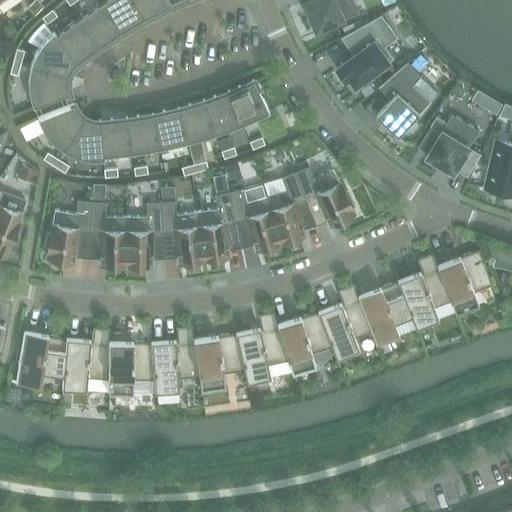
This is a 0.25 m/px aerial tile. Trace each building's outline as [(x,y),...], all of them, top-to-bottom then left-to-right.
[(129,26),(143,18),(133,0),(103,0),(102,1),(120,31),(121,31),(119,27),(127,23),(129,26)] [(133,0),(143,18),(144,18),(142,14),(150,10),(152,14),(167,6),(163,0),(133,0)] [(306,0),(303,2),(315,31),(358,12),(353,0),(306,0)] [(78,17),(98,46),(99,45),(96,42),(104,37),(106,40),(120,31),(102,1),(78,17)] [(47,23),(57,15),(52,9),(42,17),(47,23)] [(357,52),(336,67),(345,79),(348,77),(354,85),(393,57),(384,46),(397,37),(380,14),(344,34),(357,52)] [(85,56),(98,46),(78,17),(56,34),(77,62),(78,61),(75,58),(83,53),(85,56)] [(30,65),(64,74),(65,72),(66,70),(67,68),(68,65),(73,66),(76,63),(77,62),(56,34),(53,31),(49,35),(44,39),(41,43),(37,48),(34,54),(32,59),(30,65)] [(13,60),(21,62),(24,50),(16,48),(13,60)] [(18,75),(21,62),(13,60),(10,73),(18,75)] [(389,99),(375,114),(397,135),(429,101),(411,85),(420,76),(407,61),(378,86),(389,99)] [(64,74),(30,65),(29,71),(28,77),(28,83),(28,89),(29,95),(31,101),(33,106),(69,92),(69,90),(68,85),(63,84),(63,81),(63,79),(64,76),(64,74)] [(228,90),(242,123),(269,111),(253,79),(237,86),(239,90),(231,94),(229,90),(228,90)] [(215,133),(242,123),(228,90),(213,96),(214,100),(206,103),(204,99),(215,133)] [(187,141),(215,133),(204,99),(188,104),(189,108),(180,111),(179,107),(178,107),(187,141)] [(58,146),(63,149),(82,119),(80,118),(78,116),(75,113),(77,109),(74,103),(37,117),(39,123),(42,128),(46,133),(50,138),(54,142),(58,146)] [(152,113),(159,147),(187,141),(178,107),(162,111),(163,115),(154,117),(153,113),(152,113)] [(126,117),(131,152),(159,147),(152,113),(136,115),(137,119),(128,121),(127,117),(126,117)] [(425,156),(452,172),(478,130),(451,113),(440,132),(430,126),(417,146),(427,153),(425,156)] [(131,152),(126,117),(110,119),(110,123),(101,124),(101,120),(100,120),(103,155),(131,152)] [(82,119),(63,149),(69,152),(74,155),(80,157),(86,158),(92,159),(98,159),(104,159),(103,155),(100,120),(99,120),(93,119),(91,123),(88,122),(82,119)] [(253,148),(264,144),(261,136),(250,141),(253,148)] [(511,141),(495,138),(484,187),(511,193),(511,141)] [(234,146),(221,150),(224,158),(236,154),(234,146)] [(43,158),(54,165),(58,158),(47,151),(43,158)] [(58,158),(54,165),(65,172),(69,165),(58,158)] [(194,164),(196,171),(208,168),(206,160),(194,164)] [(196,171),(194,164),(181,167),(183,175),(196,171)] [(134,167),(135,175),(148,173),(147,165),(134,167)] [(294,171),(316,225),(327,219),(330,224),(354,213),(349,203),(352,202),(347,190),(344,192),(333,169),(313,179),(308,166),(294,171)] [(104,169),(105,177),(118,176),(117,168),(104,169)] [(304,234),(303,228),(316,225),(294,171),(281,176),(286,189),(266,195),(280,241),(304,234)] [(254,243),(256,248),(280,241),(266,195),(262,183),(243,188),(229,191),(241,247),(254,243)] [(0,199),(3,191),(0,189),(0,253),(5,255),(11,239),(15,240),(19,228),(16,227),(21,213),(0,204),(0,199)] [(229,254),(228,249),(241,247),(229,191),(214,194),(217,208),(197,211),(204,258),(229,254)] [(47,257),(73,261),(74,255),(87,258),(92,200),(77,199),(76,213),(54,209),(51,234),(47,233),(45,246),(48,247),(47,257)] [(100,263),(126,263),(126,215),(105,215),(106,201),(92,200),(87,258),(100,258),(100,263)] [(178,256),(178,262),(204,258),(197,211),(176,214),(175,200),(160,201),(165,258),(178,256)] [(126,263),(151,263),(151,258),(165,258),(160,201),(146,202),(147,216),(126,215),(126,263)] [(491,243),(489,251),(498,253),(499,245),(491,243)] [(460,255),(437,264),(451,300),(455,312),(478,303),(474,291),(492,284),(478,249),(460,256),(460,255)] [(397,280),(411,315),(415,327),(438,318),(434,306),(451,300),(437,264),(433,252),(417,258),(422,271),(420,271),(420,270),(397,279),(397,280)] [(411,315),(397,280),(381,287),(380,286),(358,294),(357,295),(371,331),(376,342),(399,334),(394,322),(411,315)] [(318,311),(331,346),(336,358),(359,349),(355,337),(371,331),(357,295),(358,294),(353,282),(337,289),(342,302),(341,302),(340,301),(317,310),(318,311)] [(190,296),(173,297),(174,307),(191,306),(190,296)] [(235,331),(236,333),(244,369),(246,382),(270,376),(268,364),(288,360),(277,322),(274,310),(258,313),(261,327),(260,327),(259,326),(235,331)] [(331,346),(318,311),(301,316),(300,315),(277,322),(288,360),(292,371),(315,364),(312,352),(331,346)] [(151,341),(153,379),(154,391),(179,390),(178,377),(199,376),(193,337),(194,337),(192,325),(176,326),(177,340),(175,340),(175,339),(151,340),(151,341)] [(66,337),(63,375),(62,387),(86,389),(87,377),(108,379),(108,340),(109,340),(109,327),(93,326),(92,340),(90,340),(91,338),(66,336),(66,337)] [(42,372),(63,375),(66,337),(48,335),(48,333),(24,329),(16,380),(40,384),(42,372)] [(244,369),(236,333),(218,335),(218,334),(194,337),(193,337),(199,376),(200,388),(225,385),(223,372),(244,369)] [(133,340),(109,340),(108,340),(108,379),(108,391),(132,391),(133,379),(153,379),(151,341),(133,341),(133,340)] [(491,511),(489,511),(511,511),(511,503),(503,507),(501,504),(490,508),(491,511)]
